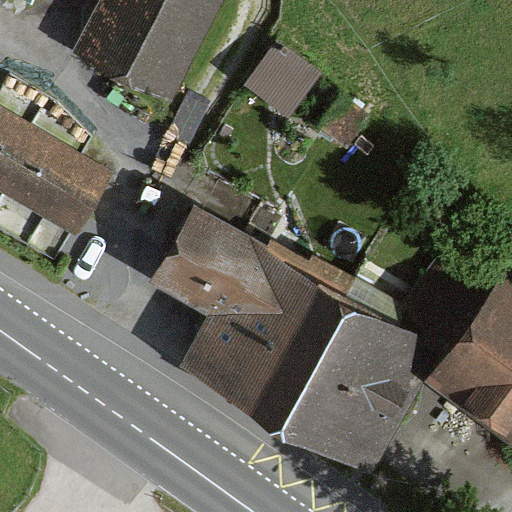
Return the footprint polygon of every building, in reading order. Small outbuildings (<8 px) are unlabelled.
[(217,0),(96,0),(73,44),(165,95),(217,0)] [(291,113),(321,73),(278,40),(248,81),(291,113)] [(106,156),(0,100),(0,223),(55,253),(106,156)] [(170,357),(247,405),(320,275),(189,200),(140,280),(194,313),(170,357)] [(511,265),(454,221),(385,311),(432,338),(409,378),(511,455),(511,265)] [(349,292),(320,275),(247,405),(358,471),(409,378),(432,338),(385,311),(349,292)]
